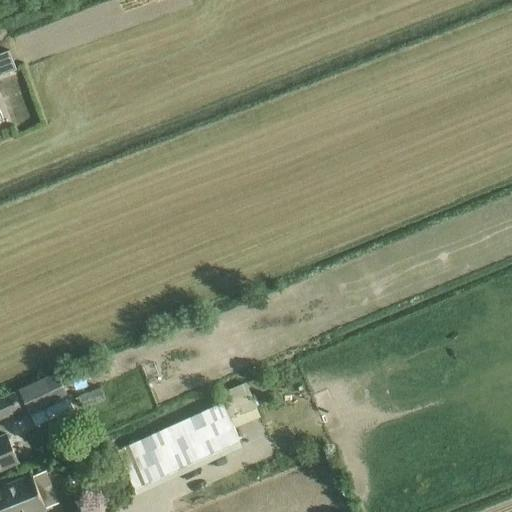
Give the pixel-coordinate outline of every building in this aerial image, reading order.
[(9,50),(0,53),(0,73),(16,68),(9,50)] [(56,371),(0,397),(0,420),(26,408),(35,426),(74,408),(56,371)] [(227,403),(119,441),(136,487),(243,449),(234,425),(260,416),(247,380),(222,389),(227,403)] [(0,469),(18,462),(6,434),(0,436),(0,469)] [(0,511),(36,511),(45,509),(32,476),(0,488),(0,511)]
